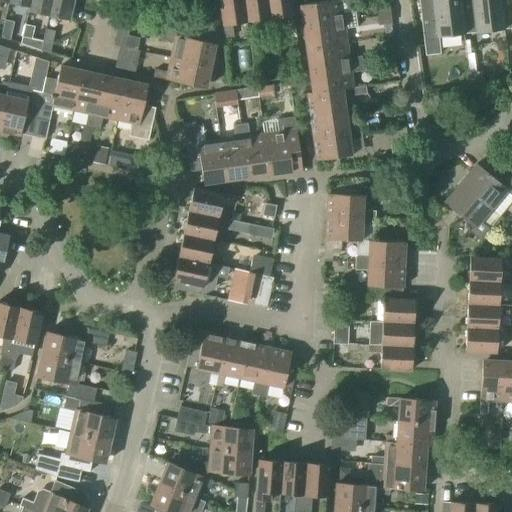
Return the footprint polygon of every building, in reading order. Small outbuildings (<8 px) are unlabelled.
[(49,16),(52,0),(31,0),(29,8),(28,11),(49,16)] [(70,21),(74,0),(52,0),(49,16),(70,21)] [(232,24),(246,22),(242,0),(218,0),(225,38),(233,37),(232,24)] [(263,33),(271,32),(266,0),(242,0),(246,22),(261,20),(263,33)] [(280,30),(278,18),(293,16),(290,0),(266,0),(271,32),(280,30)] [(302,27),(356,19),(355,13),(342,14),(339,0),(331,0),(299,4),(302,27)] [(464,34),(463,25),(459,0),(433,0),(437,28),(422,30),(425,56),(440,54),(438,38),(464,35),(464,34)] [(503,30),(502,21),(499,0),(471,0),(475,24),(463,25),(464,34),(476,33),(503,30)] [(503,30),(511,28),(511,0),(511,6),(511,19),(502,21),(503,30)] [(380,25),(391,24),(390,15),(379,16),(380,25)] [(123,36),(127,17),(119,16),(115,34),(123,36)] [(305,49),(346,43),(344,29),(357,27),(356,19),(302,27),(305,49)] [(0,37),(9,41),(11,35),(13,22),(4,20),(0,36),(0,37)] [(24,25),(22,37),(31,39),(34,27),(24,25)] [(210,57),(212,43),(199,41),(201,33),(164,25),(161,40),(173,43),(170,58),(205,65),(207,56),(210,57)] [(42,41),(40,51),(49,54),(54,32),(45,29),(42,41)] [(309,71),(368,62),(367,56),(361,57),(348,58),(346,43),(305,49),(309,71)] [(0,56),(7,59),(10,49),(0,45),(0,56)] [(139,51),(137,50),(119,47),(114,69),(134,73),(139,51)] [(35,58),(30,78),(44,81),(45,78),(48,63),(38,59),(35,58)] [(203,74),(205,65),(170,58),(167,72),(155,69),(153,77),(203,88),(206,75),(203,74)] [(312,93),(352,87),(350,73),(363,71),(362,65),(368,65),(368,62),(309,71),(312,93)] [(388,77),(397,76),(395,62),(386,64),(388,77)] [(73,111),(81,76),(72,74),(73,69),(61,66),(57,80),(45,78),(41,93),(42,93),(36,120),(48,122),(52,106),(73,111)] [(95,116),(104,78),(91,75),(90,78),(81,76),(73,111),(95,116)] [(117,120),(124,86),(116,84),(116,81),(104,78),(95,116),(117,120)] [(5,97),(0,119),(0,132),(20,137),(21,132),(24,117),(36,120),(42,93),(41,93),(33,91),(33,88),(8,82),(8,83),(5,97)] [(0,119),(8,83),(0,82),(0,119)] [(154,108),(143,106),(147,87),(134,84),(134,88),(124,86),(117,120),(131,124),(128,136),(147,141),(154,108)] [(271,86),(257,88),(258,98),(258,99),(272,97),(271,86)] [(365,86),(352,88),(352,96),(366,94),(365,86)] [(236,101),(258,98),(257,87),(234,90),(236,101)] [(310,115),(345,110),(342,90),(352,88),(352,87),(312,93),(306,94),(310,115)] [(237,105),(236,101),(234,90),(213,94),(214,104),(215,104),(215,108),(237,105)] [(313,137),(360,130),(360,124),(347,126),(345,110),(310,115),(313,137)] [(302,172),(295,129),(294,117),(276,119),(278,132),(264,134),(270,176),(302,172)] [(225,183),(219,141),(205,143),(202,126),(195,127),(195,121),(182,123),(183,128),(189,173),(201,171),(203,181),(202,181),(203,186),(225,183)] [(270,176),(264,134),(249,137),(247,124),(239,125),(247,179),(270,176)] [(225,183),(247,179),(239,125),(232,126),(234,139),(219,141),(225,183)] [(360,130),(313,137),(316,160),(351,154),(349,140),(362,139),(360,130)] [(66,144),(63,156),(76,159),(77,153),(72,145),(66,144)] [(399,144),(391,146),(392,156),(401,155),(399,144)] [(120,170),(135,173),(139,158),(123,155),(120,170)] [(460,183),(490,208),(505,191),(511,196),(511,179),(501,170),(493,179),(476,165),(460,183)] [(480,221),(490,208),(460,183),(445,202),(474,226),(469,232),(479,240),(489,229),(480,221)] [(375,211),(362,210),(362,195),(360,195),(360,186),(334,185),(333,194),(327,194),(326,216),(375,218),(375,211)] [(188,211),(231,220),(232,212),(219,210),(223,194),(193,188),(188,211)] [(274,218),(276,206),(264,204),(262,216),(274,218)] [(231,220),(188,211),(183,234),(213,240),(216,226),(227,229),(227,230),(248,234),(250,225),(231,220)] [(326,216),(325,239),(361,240),(361,225),(375,226),(375,218),(326,216)] [(0,260),(4,261),(9,237),(0,235),(0,221),(1,218),(0,217),(0,260)] [(409,233),(410,223),(399,222),(399,232),(409,233)] [(210,255),(213,240),(183,234),(178,256),(221,265),(222,258),(210,255)] [(355,255),(355,264),(404,266),(405,242),(369,240),(368,256),(355,255)] [(269,276),(273,259),(253,255),(249,272),(261,274),(269,276)] [(219,275),(221,265),(178,256),(173,280),(203,287),(206,272),(219,275)] [(509,283),(509,271),(500,271),(500,259),(469,257),(468,281),(499,282),(509,283)] [(355,264),(354,270),(367,271),(367,285),(366,299),(384,300),(384,299),(402,300),(402,299),(403,287),(404,266),(355,264)] [(256,298),(261,274),(249,272),(247,272),(241,296),(254,298),(256,298)] [(269,276),(261,274),(256,298),(254,298),(253,304),(266,307),(273,278),(269,277),(269,276)] [(498,306),(499,282),(468,281),(467,304),(498,306)] [(384,300),(383,322),(413,323),(414,300),(402,299),(402,300),(384,299),(384,300)] [(0,358),(0,368),(6,370),(19,309),(0,304),(0,336),(3,337),(0,350),(0,355),(1,356),(0,358)] [(497,321),(498,306),(467,304),(466,329),(497,330),(507,330),(507,322),(497,321)] [(35,344),(42,314),(19,309),(6,370),(13,371),(15,358),(19,352),(32,355),(34,344),(35,344)] [(348,335),(348,321),(333,321),(333,338),(343,339),(343,334),(348,335)] [(368,338),(368,345),(412,347),(413,323),(383,322),(383,323),(369,322),(368,338)] [(105,347),(108,333),(63,323),(60,336),(49,334),(46,346),(49,347),(47,356),(82,364),(87,343),(105,347)] [(496,353),(497,330),(466,329),(465,351),(496,353)] [(216,387),(226,338),(204,334),(193,332),(186,367),(196,369),(211,372),(208,385),(216,387)] [(240,379),(247,343),(226,338),(216,387),(222,388),(225,375),(240,379)] [(259,396),(269,348),(247,343),(240,379),(254,382),(251,394),(259,396)] [(357,345),(356,352),(381,353),(380,369),(411,371),(412,347),(368,345),(368,346),(357,345)] [(291,390),(297,363),(289,361),(290,353),(269,348),(259,396),(265,397),(268,385),(291,390)] [(77,385),(82,364),(47,356),(45,365),(42,364),(39,378),(68,384),(66,395),(93,401),(96,389),(77,385)] [(502,402),(504,361),(481,360),(480,401),(479,414),(487,415),(488,401),(502,402)] [(511,361),(504,361),(502,402),(511,402),(511,361)] [(2,393),(0,403),(0,411),(7,409),(14,406),(18,404),(22,400),(23,397),(13,395),(2,393)] [(368,418),(369,396),(344,394),(342,416),(368,418)] [(90,414),(93,401),(66,395),(63,408),(74,411),(70,432),(104,439),(106,431),(109,432),(112,419),(90,414)] [(397,421),(433,424),(435,402),(399,399),(386,398),(386,406),(398,407),(397,421)] [(203,426),(206,413),(179,407),(176,420),(203,426)] [(28,409),(9,417),(9,418),(29,423),(32,410),(28,409)] [(273,432),(277,413),(270,411),(266,430),(273,432)] [(229,428),(247,429),(248,415),(231,413),(229,428)] [(282,434),(286,414),(277,413),(273,432),(282,434)] [(364,441),(366,419),(343,417),(341,434),(341,439),(356,440),(364,441)] [(203,426),(176,420),(173,431),(194,436),(194,433),(210,434),(209,449),(245,452),(245,443),(251,443),(252,429),(247,429),(229,428),(211,426),(203,426)] [(432,446),(433,424),(397,421),(396,443),(421,445),(426,445),(426,446),(432,446)] [(65,454),(62,467),(81,471),(89,473),(92,460),(102,462),(105,450),(102,449),(104,439),(70,432),(66,447),(65,454)] [(396,443),(386,442),(385,442),(385,443),(384,457),(371,456),(370,463),(422,468),(423,455),(420,455),(421,445),(396,443)] [(244,461),(245,452),(209,449),(208,464),(208,471),(246,474),(247,461),(244,461)] [(174,453),(169,464),(205,478),(208,471),(208,464),(174,453)] [(57,466),(59,459),(37,454),(34,470),(57,478),(59,467),(57,466)] [(279,493),(282,462),(258,460),(256,492),(254,511),(263,511),(264,501),(279,501),(280,493),(279,493)] [(301,511),(305,464),(282,462),(279,493),(280,493),(294,494),(293,511),(301,511)] [(422,468),(370,463),(367,463),(365,486),(389,488),(418,490),(418,480),(421,480),(422,468)] [(212,481),(205,478),(169,464),(164,476),(167,477),(164,486),(195,499),(201,485),(209,489),(212,481)] [(327,496),(329,466),(305,464),(301,511),(310,511),(312,495),(327,496)] [(82,507),(87,494),(54,481),(50,493),(42,490),(37,492),(32,502),(22,498),(19,506),(22,507),(22,506),(35,511),(80,511),(83,507),(82,507)] [(389,488),(365,486),(339,483),(337,497),(340,497),(339,506),(375,509),(376,494),(389,495),(389,488)] [(189,511),(195,499),(164,486),(160,494),(158,493),(153,505),(162,509),(160,511),(189,511)] [(0,497),(7,501),(10,494),(0,490),(0,497)] [(245,511),(247,490),(234,490),(233,498),(236,498),(234,511),(245,511)] [(415,494),(414,504),(427,505),(428,495),(415,494)] [(474,511),(475,504),(450,503),(450,511),(474,511)]
